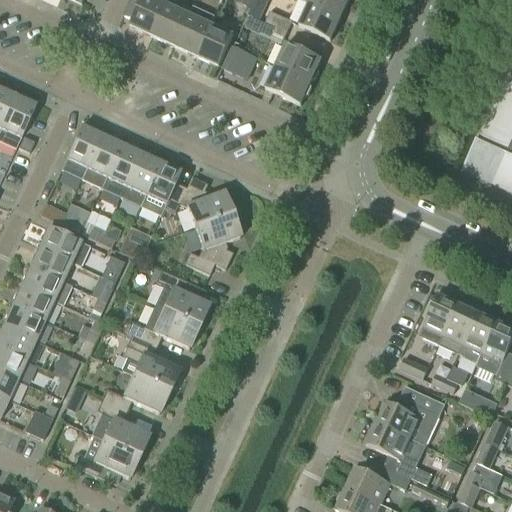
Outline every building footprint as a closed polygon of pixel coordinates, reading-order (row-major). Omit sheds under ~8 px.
[(129,29),(152,39),(166,8),(154,2),(154,0),(131,0),(123,19),(132,23),(129,29)] [(300,0),(299,2),(308,6),(340,21),(349,0),(300,0)] [(259,23),(264,12),(252,6),(250,12),(247,18),(259,23)] [(329,43),(340,21),(308,6),(298,29),(329,43)] [(188,18),(166,8),(152,39),(174,49),(188,18)] [(269,14),(264,25),(286,35),(291,24),(269,14)] [(174,49),(196,60),(210,28),(188,18),(174,49)] [(258,37),(263,26),(247,19),(243,30),(258,37)] [(259,36),(281,46),(286,35),(264,25),(259,36)] [(233,39),(210,28),(196,60),(218,70),(233,39)] [(320,63),(285,47),(275,69),(310,85),(311,83),(315,83),(319,74),(317,71),(320,63)] [(232,50),(222,71),(233,76),(243,55),(232,50)] [(511,65),(462,173),(511,196),(511,65)] [(275,69),(265,92),(300,108),(303,100),(307,99),(311,90),(309,87),(310,85),(275,69)] [(0,130),(14,99),(0,92),(0,130)] [(0,145),(15,152),(35,109),(14,99),(0,130),(0,132),(0,145)] [(60,173),(80,183),(101,139),(80,130),(60,173)] [(80,183),(100,192),(120,148),(101,139),(80,183)] [(33,145),(22,140),(17,151),(28,156),(33,145)] [(120,148),(100,192),(120,201),(140,157),(120,148)] [(159,166),(140,157),(120,201),(139,210),(159,166)] [(180,176),(159,166),(139,210),(160,219),(163,212),(175,186),(180,176)] [(185,191),(175,186),(163,212),(174,217),(178,208),(178,209),(179,208),(185,211),(186,210),(194,232),(231,218),(223,195),(208,201),(206,196),(203,195),(207,188),(190,180),(185,191)] [(39,219),(60,228),(65,217),(45,207),(39,219)] [(81,238),(99,246),(102,238),(109,223),(91,215),(81,238)] [(86,226),(65,217),(60,228),(81,238),(86,226)] [(209,278),(214,268),(224,273),(232,257),(225,253),(226,251),(224,246),(239,240),(231,218),(194,232),(202,253),(201,253),(198,259),(197,259),(197,260),(188,256),(183,267),(209,278)] [(38,251),(70,266),(79,270),(89,250),(47,231),(38,251)] [(130,231),(119,255),(127,259),(132,262),(138,265),(142,257),(150,241),(130,231)] [(110,252),(114,244),(102,238),(99,246),(110,252)] [(38,251),(29,271),(61,286),(70,266),(38,251)] [(125,266),(112,260),(105,276),(118,282),(125,266)] [(61,286),(29,271),(20,291),(52,305),(61,309),(70,290),(61,286)] [(172,292),(162,313),(198,330),(208,309),(181,296),(186,285),(160,274),(155,285),(172,292)] [(145,279),(138,296),(147,300),(154,283),(145,279)] [(103,289),(97,302),(107,307),(113,293),(103,289)] [(20,291),(11,310),(43,325),(52,305),(20,291)] [(418,339),(422,341),(438,349),(457,307),(437,298),(418,339)] [(107,307),(97,302),(88,322),(98,326),(107,307)] [(438,349),(454,356),(457,358),(477,316),(457,307),(438,349)] [(43,325),(11,310),(2,329),(34,345),(43,325)] [(188,352),(198,330),(162,313),(152,335),(131,325),(126,336),(130,339),(156,351),(161,340),(188,352)] [(495,325),(477,316),(457,358),(477,367),(498,322),(497,321),(495,325)] [(494,383),(505,388),(511,373),(511,362),(505,360),(511,343),(511,328),(498,322),(477,367),(476,370),(495,379),(494,383)] [(2,329),(0,333),(0,352),(25,365),(34,345),(2,329)] [(84,344),(92,348),(98,336),(90,332),(84,344)] [(130,339),(121,359),(126,361),(121,373),(132,379),(168,395),(178,374),(151,361),(156,351),(130,339)] [(79,355),(87,359),(92,348),(84,344),(79,355)] [(25,365),(0,352),(0,376),(16,384),(25,365)] [(427,372),(403,361),(398,372),(422,383),(427,372)] [(66,369),(61,381),(69,385),(74,373),(66,369)] [(0,376),(0,399),(7,403),(16,384),(0,376)] [(431,387),(442,392),(446,383),(435,378),(431,387)] [(106,392),(101,404),(126,416),(131,405),(158,417),(168,395),(132,379),(122,400),(106,392)] [(62,400),(69,385),(61,381),(54,396),(62,400)] [(446,383),(442,392),(453,397),(457,388),(446,383)] [(383,404),(374,426),(410,443),(415,445),(416,445),(418,446),(420,445),(421,445),(423,444),(424,443),(426,442),(427,440),(427,439),(428,437),(428,436),(428,434),(427,432),(427,431),(426,429),(424,428),(423,427),(429,415),(435,417),(440,406),(405,390),(400,401),(404,403),(400,412),(383,404)] [(70,397),(82,403),(84,397),(73,392),(70,397)] [(491,415),(493,415),(496,407),(483,401),(477,415),(489,421),(491,415)] [(112,422),(102,444),(138,461),(148,439),(121,426),(126,416),(101,404),(96,415),(112,422)] [(48,408),(43,420),(51,424),(56,412),(48,408)] [(51,424),(43,420),(35,416),(26,436),(42,444),(51,424)] [(489,436),(484,446),(493,450),(497,452),(507,430),(494,424),(489,436)] [(374,426),(364,447),(392,460),(387,472),(410,482),(416,470),(400,463),(410,443),(374,426)] [(138,461),(102,444),(92,440),(83,461),(76,458),(71,469),(123,493),(138,461)] [(497,452),(493,450),(484,446),(477,462),(490,468),(497,452)] [(464,470),(450,463),(446,471),(461,478),(464,470)] [(390,487),(405,494),(410,482),(387,472),(382,483),(353,470),(344,491),(380,508),(390,487)] [(471,475),(466,485),(475,489),(480,479),(471,475)] [(480,491),(475,489),(466,485),(458,504),(471,511),(480,491)] [(446,511),(449,503),(412,486),(408,493),(446,511)] [(333,511),(389,511),(380,508),(344,491),(333,511)] [(0,511),(8,511),(12,503),(0,496),(0,511)]
